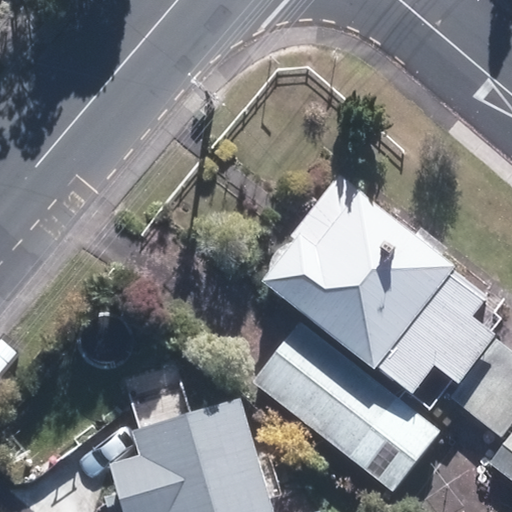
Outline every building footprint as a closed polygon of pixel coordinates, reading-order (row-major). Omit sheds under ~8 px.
[(458,266),(340,174),(291,237),(294,240),(261,282),(376,371),(378,369),(413,396),(436,367),(459,385),(498,335),(475,317),(490,297),(455,270),(458,266)] [(301,322),(253,383),(394,493),(442,432),(301,322)] [(0,375),(20,353),(4,339),(0,343),(0,375)] [(511,426),(511,350),(498,340),(451,399),(502,439),(511,426)] [(275,511),(242,399),(133,432),(156,511),(275,511)] [(511,435),(490,464),(511,481),(511,435)]
